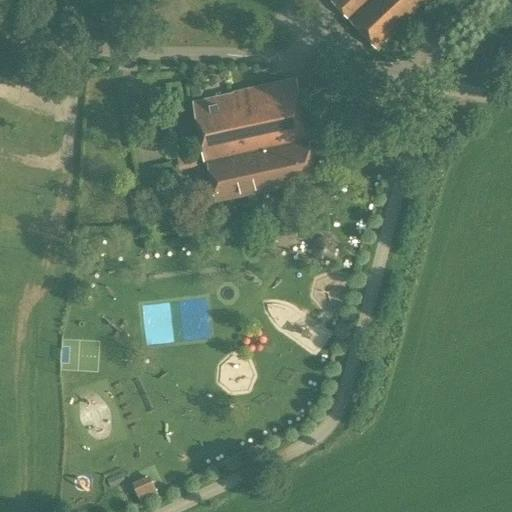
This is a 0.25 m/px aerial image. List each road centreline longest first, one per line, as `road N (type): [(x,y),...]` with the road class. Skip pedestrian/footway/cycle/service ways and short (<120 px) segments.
road 1 (unclassified): [(163,511),(303,446),(327,424),(424,83)]
road 2 (unclassified): [(424,83),(297,60),(127,52),(0,33)]
